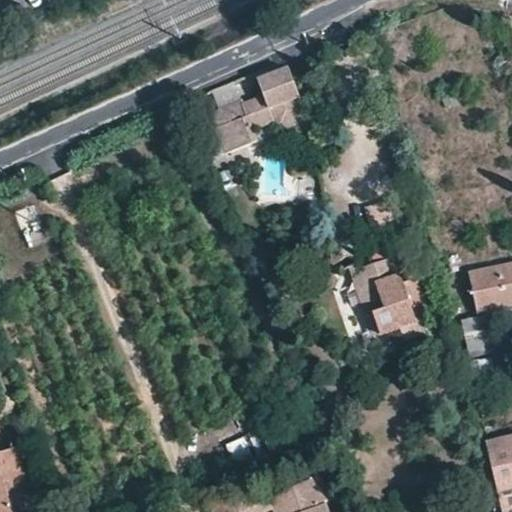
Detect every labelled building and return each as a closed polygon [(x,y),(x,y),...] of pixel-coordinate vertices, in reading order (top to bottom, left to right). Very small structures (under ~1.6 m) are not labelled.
[(251,132),(249,127),(270,119),(272,124),(276,134),(305,124),(304,121),(300,107),(288,71),(257,83),(263,98),(241,106),(245,117),(216,125),(225,153),(254,143),(251,132)] [(249,127),(251,132),(272,124),(270,119),(249,127)] [(244,246),(250,262),(267,257),(263,241),(244,246)] [(399,276),(394,261),(369,269),(374,285),(399,276)] [(511,265),(469,275),(477,313),(511,304),(511,265)] [(399,276),(374,285),(382,310),(371,314),(379,336),(400,329),(415,323),(399,276)] [(486,316),(461,321),(469,358),(495,353),(486,316)] [(0,397),(0,414),(11,409),(5,395),(0,397)] [(511,511),(511,438),(487,445),(488,451),(499,496),(502,507),(502,511),(511,511)] [(35,511),(12,449),(0,452),(0,511),(35,511)] [(303,511),(332,511),(328,500),(332,497),(321,473),(292,484),(303,511)] [(303,511),(292,484),(273,493),(279,511),(303,511)] [(238,511),(230,493),(207,502),(211,511),(238,511)]
